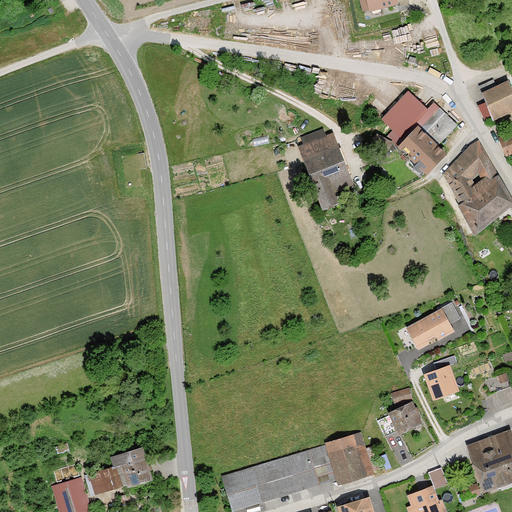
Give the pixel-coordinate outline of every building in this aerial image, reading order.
[(396,0),(358,0),(362,14),(398,5),(396,0)] [(511,89),(510,85),(508,78),(496,83),(481,88),(493,122),(511,114),(511,89)] [(458,127),(439,109),(431,118),(411,100),(388,125),(406,142),(400,147),(431,175),(448,157),(438,148),(458,127)] [(333,135),(299,148),(323,212),(338,206),(333,194),(353,186),(333,135)] [(511,156),(511,137),(502,141),(508,157),(511,156)] [(499,177),(478,143),(445,177),(460,205),(472,196),(465,184),(478,174),(487,186),(499,177)] [(511,197),(499,177),(487,186),(472,196),(485,214),(511,197)] [(511,208),(511,198),(511,197),(485,214),(472,196),(460,205),(476,237),(511,208)] [(443,311),(408,329),(419,349),(430,343),(429,341),(436,337),(438,340),(454,332),(443,311)] [(450,365),(424,374),(434,401),(459,392),(450,365)] [(511,387),(507,373),(486,381),(491,395),(511,388),(511,387)] [(410,390),(392,395),(395,405),(413,400),(410,390)] [(423,425),(413,404),(389,414),(399,436),(423,425)] [(373,413),(357,418),(368,449),(383,444),(373,413)] [(359,432),(219,476),(231,511),(335,479),(337,486),(373,475),(359,432)] [(144,449),(112,458),(114,468),(120,467),(125,488),(153,481),(144,449)] [(484,459),(472,464),(483,493),(511,482),(511,450),(494,457),(491,449),(482,453),(484,459)] [(442,465),(429,471),(436,487),(449,481),(442,465)] [(114,470),(89,477),(94,494),(119,488),(114,470)] [(90,511),(82,480),(53,488),(59,511),(90,511)] [(477,484),(460,491),(464,501),(481,494),(477,484)] [(432,485),(406,495),(410,505),(405,507),(406,511),(446,511),(441,499),(438,500),(432,485)] [(373,511),(368,497),(335,505),(337,511),(373,511)]
